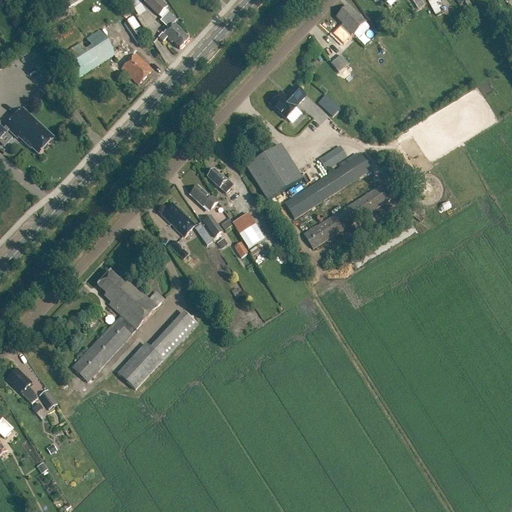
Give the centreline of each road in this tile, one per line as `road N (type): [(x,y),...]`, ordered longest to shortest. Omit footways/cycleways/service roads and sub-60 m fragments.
road 1 (unclassified): [(0,354),(329,0)]
road 2 (secondary): [(0,268),(248,0)]
